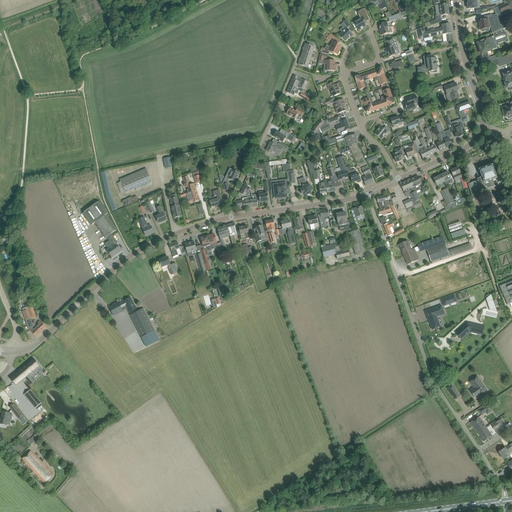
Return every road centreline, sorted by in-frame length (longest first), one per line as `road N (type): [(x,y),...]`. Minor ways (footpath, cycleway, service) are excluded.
road 1 (unclassified): [(505,501),(427,366),(368,194)]
road 2 (unclassified): [(13,350),(38,343),(130,254),(231,217)]
road 3 (residential): [(315,0),(231,217)]
road 4 (unclassified): [(231,217),(368,194)]
road 5 (residential): [(482,124),(455,0)]
